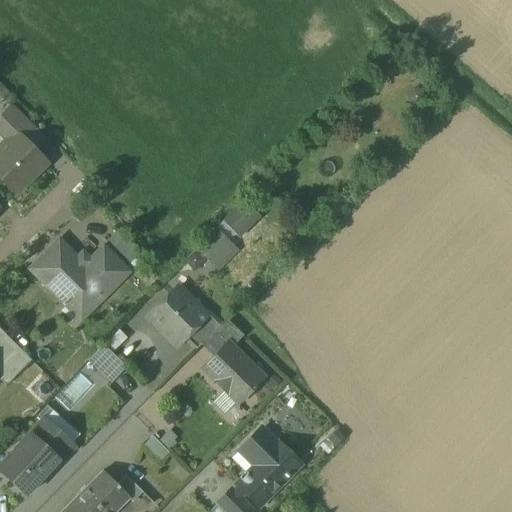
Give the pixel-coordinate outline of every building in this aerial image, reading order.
[(37,133),(11,107),(0,118),(0,135),(8,144),(18,134),(25,142),(26,141),(27,142),(37,133)] [(8,144),(0,151),(0,179),(16,195),(46,164),(38,155),(38,154),(27,142),(26,141),(25,142),(18,134),(8,144)] [(235,243),(262,217),(244,198),(217,224),(235,243)] [(214,233),(197,250),(211,264),(228,247),(214,233)] [(84,267),(59,242),(30,270),(67,308),(87,288),(100,301),(127,273),(118,264),(99,282),(90,273),(94,270),(88,264),(84,267)] [(118,264),(103,249),(88,264),(94,270),(90,273),(99,282),(118,264)] [(175,289),(149,316),(178,346),(184,340),(205,319),(204,318),(198,312),(198,306),(193,302),(188,302),(175,289)] [(209,313),(204,318),(205,319),(184,340),(195,350),(200,345),(220,325),(209,313)] [(220,325),(200,345),(213,358),(227,343),(231,348),(243,336),(226,319),(220,325)] [(31,362),(0,330),(0,364),(7,358),(21,372),(31,362)] [(213,358),(202,369),(215,382),(226,394),(227,394),(238,404),(263,379),(231,348),(227,343),(213,358)] [(103,346),(89,360),(112,382),(126,368),(103,346)] [(43,423),(0,466),(0,474),(23,497),(70,449),(43,423)] [(276,445),(261,429),(238,452),(254,467),(236,486),(258,508),(300,466),(277,444),(276,445)] [(174,459),(152,437),(144,445),(166,467),(174,459)] [(116,485),(102,471),(75,499),(87,511),(115,511),(129,499),(129,498),(116,485)] [(142,492),(125,475),(116,485),(129,498),(129,499),(132,502),(142,492)] [(252,511),(231,491),(218,504),(226,511),(252,511)] [(87,511),(75,499),(62,511),(87,511)]
